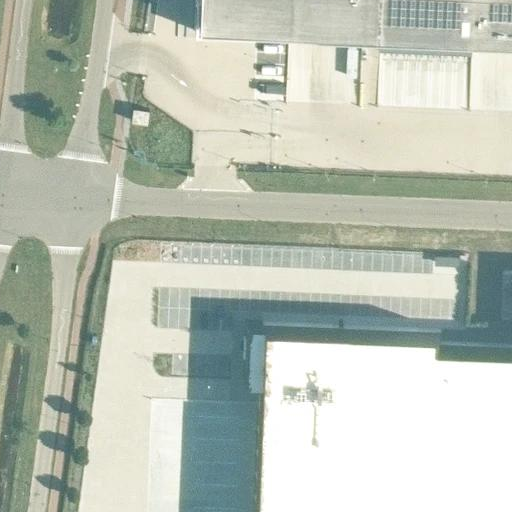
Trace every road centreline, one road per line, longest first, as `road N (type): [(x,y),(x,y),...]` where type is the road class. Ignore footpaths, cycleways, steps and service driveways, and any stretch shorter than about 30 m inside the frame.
road 1 (unclassified): [(511,216),(73,199)]
road 2 (unclassified): [(36,511),(73,199)]
road 3 (unclassified): [(73,199),(105,0)]
road 4 (unclassified): [(26,0),(1,197)]
